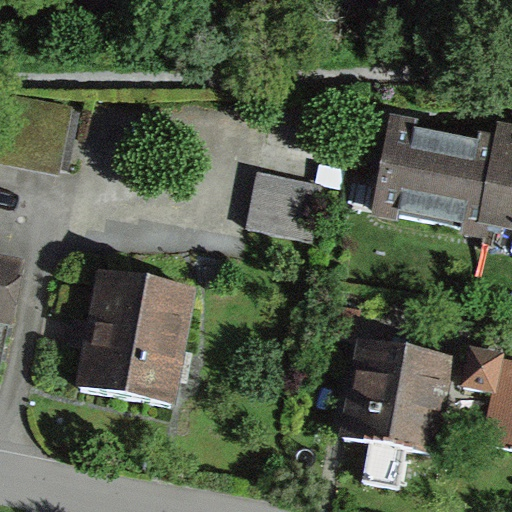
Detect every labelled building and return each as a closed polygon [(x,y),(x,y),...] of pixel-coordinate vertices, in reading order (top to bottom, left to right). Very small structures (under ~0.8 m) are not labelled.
[(60,179),(74,113),(16,101),(2,167),(60,179)] [(511,236),(511,137),(496,134),(494,142),(393,122),(373,223),(488,245),(490,233),(511,236)] [(318,186),(256,174),(244,234),(306,246),(318,186)] [(0,376),(23,264),(0,259),(0,376)] [(197,294),(97,274),(74,389),(174,409),(197,294)] [(362,314),(341,310),(335,341),(356,345),(362,314)] [(457,362),(360,346),(344,443),(441,459),(457,362)] [(511,363),(468,355),(461,394),(493,400),(485,448),(511,452),(511,363)]
